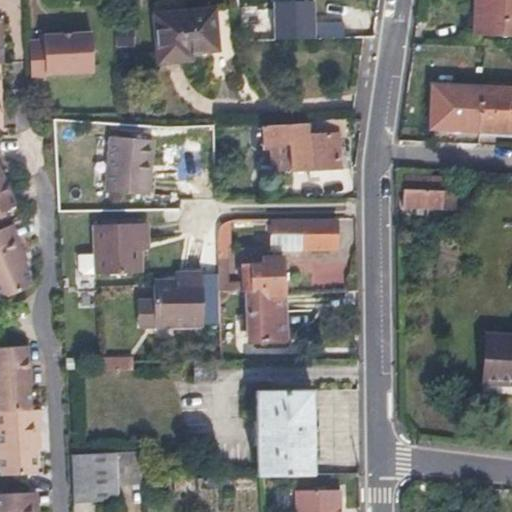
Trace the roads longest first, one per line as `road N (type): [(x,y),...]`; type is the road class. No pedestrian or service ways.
road 1 (residential): [(378,457),(379,142)]
road 2 (unknown): [(376,195),(224,195),(155,225)]
road 3 (residential): [(379,142),(396,0)]
road 4 (residential): [(378,457),(511,473)]
road 5 (residential): [(379,142),(511,153)]
